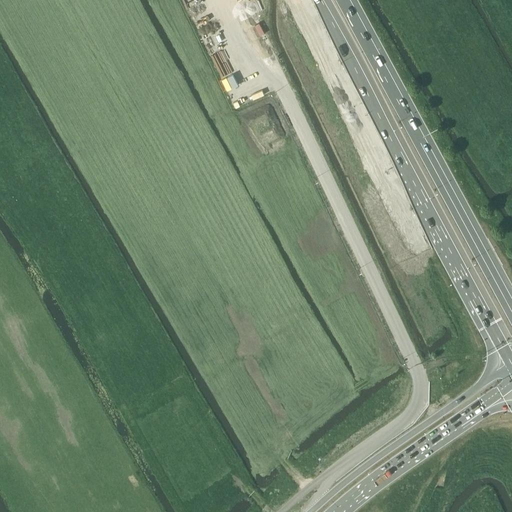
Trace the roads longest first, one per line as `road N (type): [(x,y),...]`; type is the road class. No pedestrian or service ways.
road 1 (secondary): [(511,311),(343,0)]
road 2 (primary): [(511,366),(311,511)]
road 3 (secondary): [(399,157),(511,364)]
road 4 (primary): [(343,511),(511,385)]
road 5 (secondary): [(306,0),(399,157)]
road 6 (secondary): [(321,0),(399,157)]
